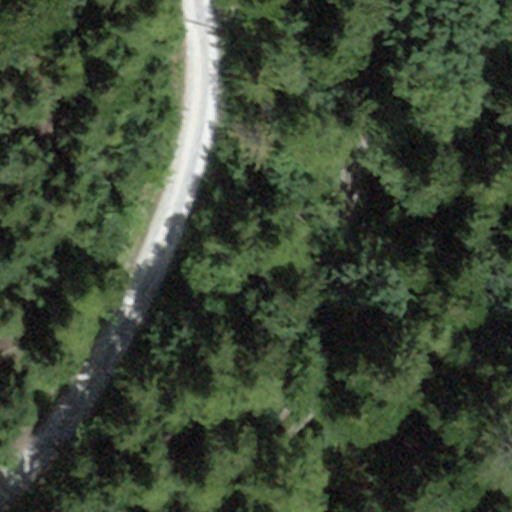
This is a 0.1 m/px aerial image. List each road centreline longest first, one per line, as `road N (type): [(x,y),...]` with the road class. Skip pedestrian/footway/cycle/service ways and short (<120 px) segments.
road 1 (track): [(0,496),(129,301),(188,118),(178,0)]
road 2 (track): [(297,511),(313,473),(374,0)]
